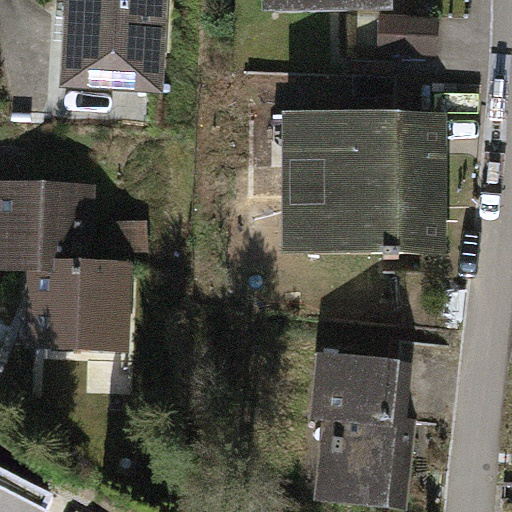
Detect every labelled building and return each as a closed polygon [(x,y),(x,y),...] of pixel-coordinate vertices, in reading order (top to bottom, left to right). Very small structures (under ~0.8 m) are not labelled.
[(66,0),(66,23),(63,88),(163,93),(167,0),(66,0)] [(440,16),(382,13),(380,52),(438,55),(440,16)] [(450,112),(284,107),(279,252),(446,257),(450,112)] [(56,253),(96,253),(97,178),(0,175),(0,262),(32,263),(56,264),(56,253)] [(56,264),(32,263),(30,339),(126,342),(127,299),(128,258),(150,259),(151,217),(108,216),(107,253),(96,253),(56,253),(56,264)] [(325,414),(315,495),(409,506),(419,423),(407,422),(415,356),(321,346),(314,413),(325,414)] [(0,511),(49,511),(54,502),(0,474),(0,511)]
